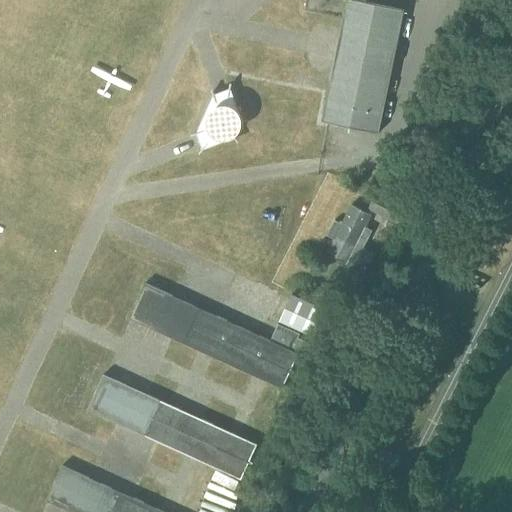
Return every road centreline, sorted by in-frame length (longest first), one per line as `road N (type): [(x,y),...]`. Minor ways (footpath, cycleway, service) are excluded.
road 1 (unclassified): [(306,511),(511,58)]
road 2 (unknown): [(0,443),(109,195)]
